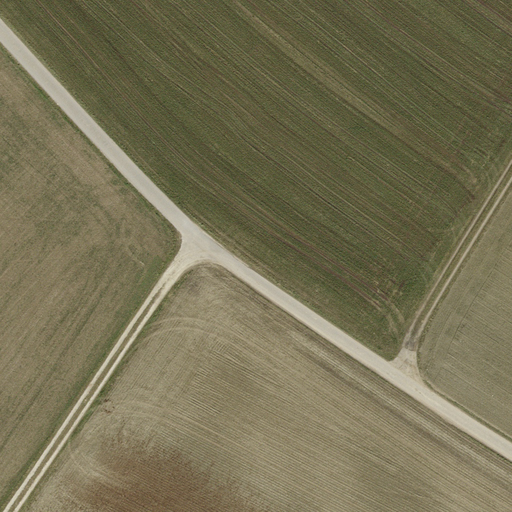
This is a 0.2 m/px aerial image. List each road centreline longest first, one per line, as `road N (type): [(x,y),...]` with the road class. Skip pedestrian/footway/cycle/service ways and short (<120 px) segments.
road 1 (unclassified): [(511,450),(199,239),(0,27)]
road 2 (track): [(199,239),(14,511)]
road 3 (track): [(406,383),(413,340),(511,180)]
